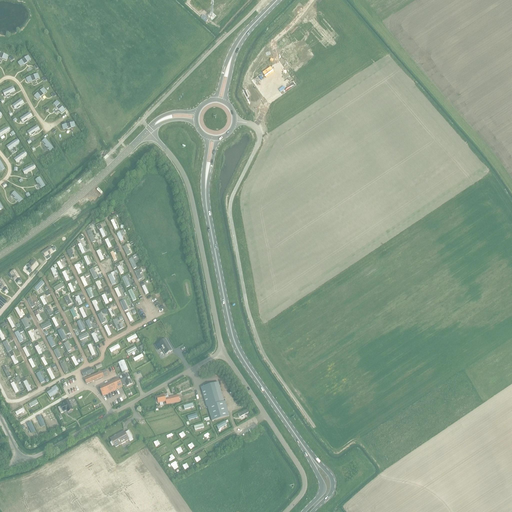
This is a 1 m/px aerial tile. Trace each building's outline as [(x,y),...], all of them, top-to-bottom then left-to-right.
[(28,57),(18,63),(20,66),(30,60),(28,57)] [(44,89),(34,97),(37,100),(46,92),(44,89)] [(20,100),(12,106),(15,109),(23,103),(20,100)] [(57,102),(54,104),(61,113),(64,111),(57,102)] [(29,114),(20,119),(23,122),(31,118),(29,114)] [(36,126),(28,132),(31,135),(39,130),(36,126)] [(15,140),(9,145),(11,148),(18,144),(15,140)] [(46,140),(42,143),(49,150),(52,147),(46,140)] [(24,152),(17,158),(19,161),(26,156),(24,152)] [(39,178),(35,181),(41,189),(44,186),(39,178)] [(14,192),(11,195),(18,202),(21,199),(14,192)] [(95,241),(90,230),(87,232),(92,243),(95,241)] [(47,247),(38,253),(40,256),(49,250),(47,247)] [(34,261),(32,260),(29,263),(31,264),(28,268),(27,270),(30,273),(31,271),(32,271),(37,265),(34,261)] [(14,271),(10,274),(15,280),(17,283),(20,281),(18,278),(19,278),(14,271)] [(129,286),(126,278),(125,279),(124,276),(121,277),(126,288),(129,286)] [(74,298),(78,306),(81,305),(80,302),(82,300),(81,297),(78,299),(76,295),(73,297),(74,299),(74,298)] [(119,301),(122,308),(127,306),(125,301),(127,300),(128,301),(130,300),(128,296),(124,298),(124,299),(122,300),(119,301)] [(46,309),(50,317),(53,316),(48,305),(44,307),(45,309),(46,309)] [(113,321),(118,331),(123,328),(121,324),(119,325),(118,322),(119,322),(118,319),(117,320),(116,319),(113,321)] [(139,337),(137,334),(128,339),(130,342),(131,341),(132,342),(134,341),(134,339),(139,337)] [(159,349),(161,348),(165,355),(172,351),(165,340),(157,345),(159,349)] [(111,353),(120,348),(118,345),(109,350),(111,353)] [(128,355),(137,350),(135,347),(126,352),(128,355)] [(117,364),(121,373),(127,371),(123,362),(117,364)] [(47,370),(52,380),(55,379),(50,369),(47,370)] [(83,379),(85,384),(107,375),(105,370),(83,379)] [(126,387),(131,384),(127,375),(124,376),(123,375),(121,376),(121,377),(98,388),(102,396),(122,387),(122,386),(125,385),(126,387)] [(26,381),(23,383),(28,393),(31,391),(30,388),(31,387),(30,386),(29,386),(26,381)] [(224,403),(223,403),(217,383),(200,388),(206,408),(207,408),(211,422),(228,417),(224,403)] [(46,393),(50,398),(57,393),(54,388),(46,393)] [(167,395),(164,396),(164,394),(160,395),(160,397),(157,398),(158,404),(159,404),(160,407),(164,406),(163,403),(166,403),(166,405),(170,404),(181,401),(180,395),(168,398),(167,395)] [(65,405),(59,408),(61,413),(68,410),(69,413),(74,410),(69,401),(64,404),(65,405)] [(132,437),(128,431),(125,433),(124,432),(114,437),(115,438),(110,441),(114,448),(121,444),(125,442),(129,440),(130,442),(133,440),(132,437)]
